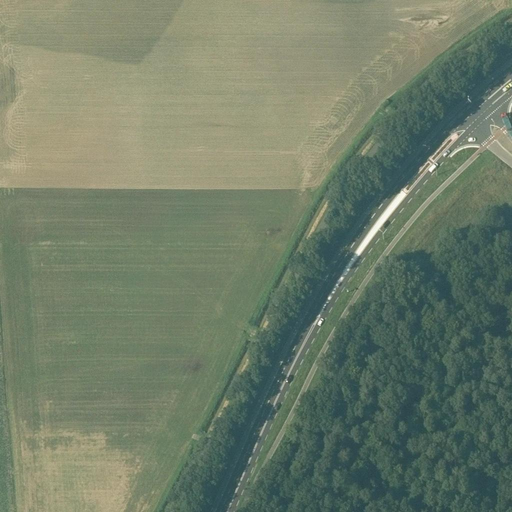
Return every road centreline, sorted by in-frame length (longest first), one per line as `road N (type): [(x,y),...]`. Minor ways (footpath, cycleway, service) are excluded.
road 1 (primary): [(472,109),(362,234),(316,320)]
road 2 (primary): [(316,320),(395,212),(472,127)]
road 3 (primary): [(227,511),(316,320)]
